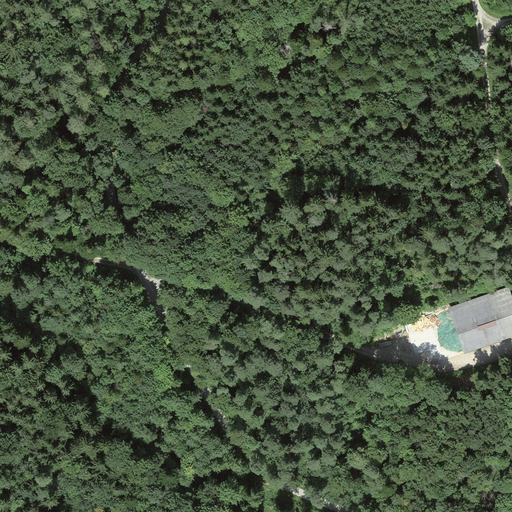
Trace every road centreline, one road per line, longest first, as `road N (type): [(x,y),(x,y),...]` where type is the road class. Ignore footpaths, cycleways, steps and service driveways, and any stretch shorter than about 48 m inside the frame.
road 1 (track): [(339,511),(266,474),(243,447),(133,268),(115,220),(115,102),(175,0)]
road 2 (track): [(511,351),(470,358),(389,352),(133,268),(0,241)]
road 3 (track): [(474,0),(511,205)]
road 4 (track): [(287,488),(218,463),(195,467),(159,511)]
